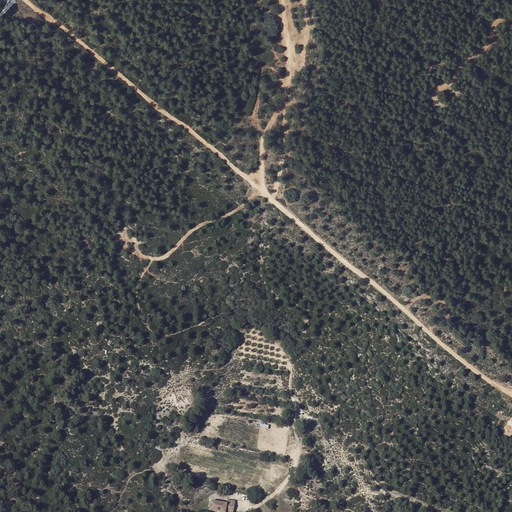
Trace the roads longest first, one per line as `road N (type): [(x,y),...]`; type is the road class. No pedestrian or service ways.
road 1 (track): [(263,193),(480,375),(511,393)]
road 2 (track): [(26,0),(263,193)]
road 3 (track): [(263,193),(263,132),(287,88),(284,0)]
road 4 (track): [(511,140),(436,99),(441,83),(511,32)]
road 5 (track): [(263,193),(209,219),(163,255),(138,250),(115,232)]
